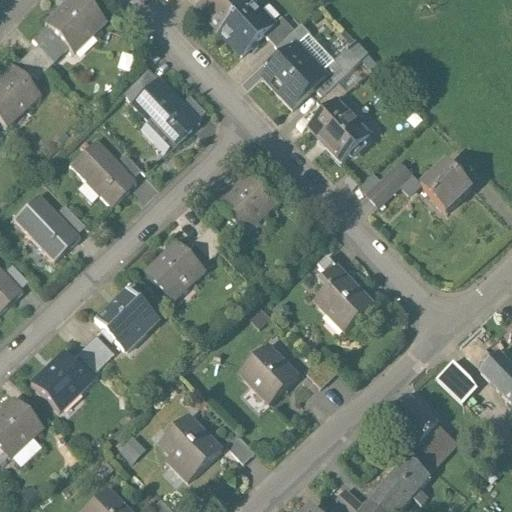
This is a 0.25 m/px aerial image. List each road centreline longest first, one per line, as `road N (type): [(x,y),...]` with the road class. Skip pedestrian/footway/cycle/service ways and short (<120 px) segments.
road 1 (residential): [(247,123),(0,365)]
road 2 (residential): [(445,332),(247,123)]
road 3 (tertiary): [(445,332),(250,511)]
road 4 (residential): [(247,123),(133,0)]
